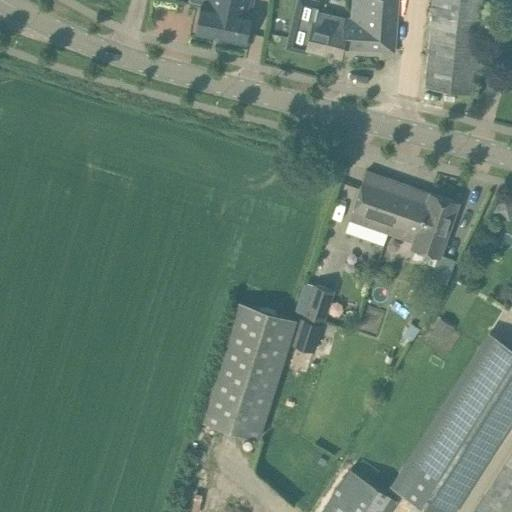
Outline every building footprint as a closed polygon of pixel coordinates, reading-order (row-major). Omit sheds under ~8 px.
[(247,42),(251,22),(253,12),(247,10),(249,0),(210,0),(210,3),(202,1),(196,31),(247,42)] [(316,10),(313,23),(293,18),(286,45),(306,50),(307,46),(341,55),(344,42),(372,44),(371,49),(394,51),(398,0),(354,0),(352,18),(345,17),(316,10)] [(433,12),(425,86),(474,93),(481,18),(480,18),(481,0),(432,0),(431,12),(433,12)] [(439,254),(451,220),(457,201),(431,192),(431,193),(365,170),(349,216),(414,240),(412,245),(439,254)] [(446,283),(454,260),(438,254),(430,278),(446,283)] [(334,289),(304,280),(294,310),(325,320),(334,289)] [(261,437),(298,318),(240,300),(202,419),(261,437)] [(301,316),(292,343),(315,350),(324,323),(301,316)] [(439,317),(431,331),(443,338),(451,324),(439,317)] [(434,511),(451,511),(511,418),(511,345),(490,331),(391,484),(434,511)] [(511,511),(511,450),(472,511),(511,511)] [(321,511),(389,511),(398,498),(350,468),(321,511)]
